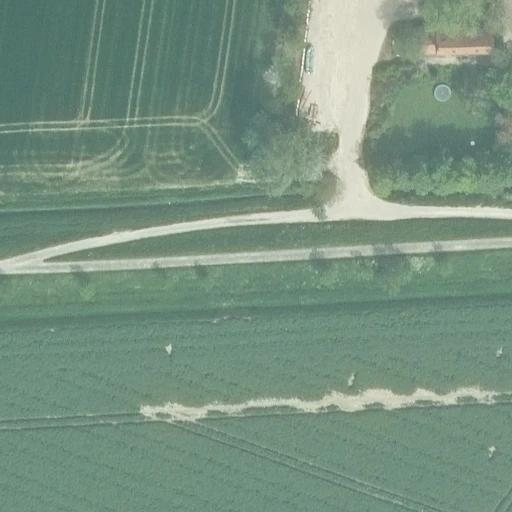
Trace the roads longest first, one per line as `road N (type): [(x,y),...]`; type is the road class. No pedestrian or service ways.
road 1 (unclassified): [(15,268),(65,247),(218,222),(431,210),(511,214)]
road 2 (unclassified): [(511,239),(15,268)]
